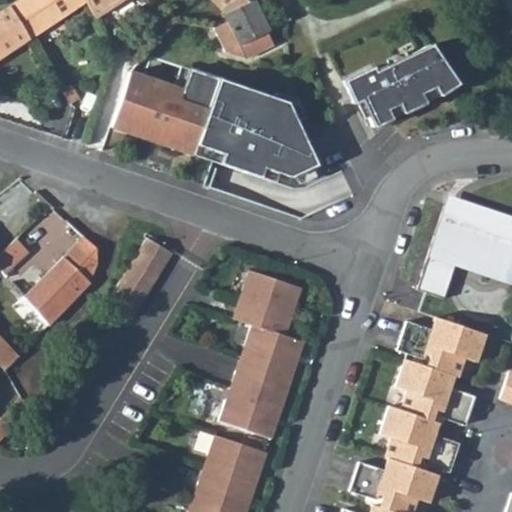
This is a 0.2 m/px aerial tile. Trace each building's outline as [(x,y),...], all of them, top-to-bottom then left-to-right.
[(85,0),(15,0),(9,3),(0,9),(0,54),(29,36),(85,0)] [(85,0),(95,15),(117,0),(85,0)] [(209,0),(220,10),(223,13),(224,15),(246,0),(209,0)] [(247,0),(246,0),(224,15),(227,21),(213,28),(224,51),(244,59),(272,45),(265,31),(251,3),(247,0)] [(428,45),(387,64),(407,109),(422,103),(418,93),(430,88),(436,96),(453,84),(428,45)] [(369,67),(340,81),(350,104),(357,100),(369,127),(388,118),(384,109),(395,104),(400,113),(407,109),(387,64),(371,72),(369,67)] [(128,72),(110,125),(126,131),(129,121),(141,125),(138,135),(161,143),(164,133),(179,138),(176,148),(191,153),(194,144),(220,152),(217,162),(257,176),(260,167),(287,176),(314,164),(285,102),(189,69),(181,90),(128,72)] [(511,219),(461,202),(458,210),(442,204),(414,288),(441,297),(453,261),(511,280),(511,219)] [(6,250),(19,264),(43,241),(30,227),(6,250)] [(75,245),(24,292),(50,323),(88,282),(91,279),(92,276),(95,269),(96,263),(96,253),(96,246),(79,230),(70,240),(75,245)] [(112,300),(135,313),(173,248),(150,235),(112,300)] [(305,288),(257,272),(251,292),(256,302),(253,309),(246,307),(242,322),(251,325),(245,344),(250,353),(248,359),(240,356),(230,390),(237,392),(234,401),(232,400),(226,403),(219,421),(266,438),(273,416),(278,418),(298,360),(294,358),(301,339),(294,337),(304,309),(298,307),(305,288)] [(305,288),(298,307),(304,309),(310,290),(305,288)] [(470,360),(480,332),(431,316),(427,329),(402,320),(392,349),(418,357),(416,363),(402,359),(392,387),(404,391),(397,409),(386,405),(377,434),(388,437),(378,469),(355,461),(345,490),(368,498),(363,511),(350,511),(340,508),(338,511),(404,511),(410,497),(421,500),(430,472),(419,469),(421,463),(446,471),(456,443),(430,434),(434,422),(436,416),(462,424),(471,396),(446,387),(450,375),(452,375),(459,356),(470,360)] [(0,336),(0,366),(5,372),(19,357),(0,336)] [(301,339),(294,358),(298,360),(305,341),(301,339)] [(511,511),(511,372),(508,372),(499,398),(511,402),(511,493),(510,493),(503,511),(511,511)] [(0,421),(0,443),(35,406),(25,395),(0,421)] [(278,418),(273,416),(266,438),(271,439),(278,418)] [(261,453),(214,436),(208,455),(212,461),(215,463),(211,472),(203,469),(192,498),(201,500),(198,509),(195,509),(189,511),(246,511),(261,472),(255,469),(261,453)] [(261,453),(255,469),(261,472),(267,455),(261,453)]
